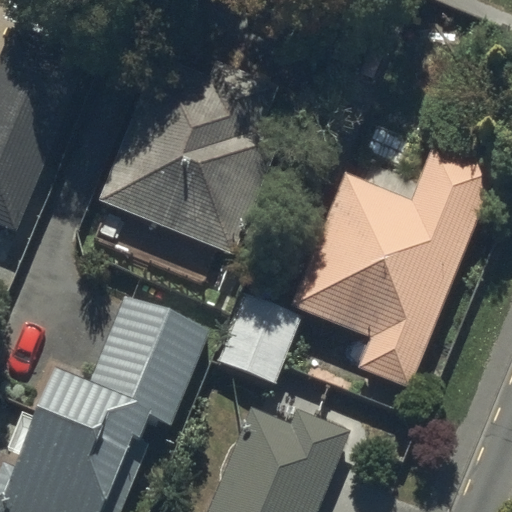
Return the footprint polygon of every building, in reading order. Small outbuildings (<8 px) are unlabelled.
[(0,237),(18,245),(89,73),(14,42),(0,76),(0,237)] [(158,69),(99,214),(235,270),(300,110),(217,77),(211,90),(158,69)] [(360,382),(411,402),(498,186),(435,160),(413,215),(347,188),(294,320),(372,351),(360,382)] [(171,432),(208,339),(123,302),(82,404),(55,393),(39,427),(18,419),(0,467),(0,511),(128,511),(153,448),(142,444),(149,424),(171,432)] [(221,373),(277,395),(303,328),(247,306),(221,373)] [(324,511),(353,443),(299,421),(293,436),(254,420),(216,511),(324,511)]
